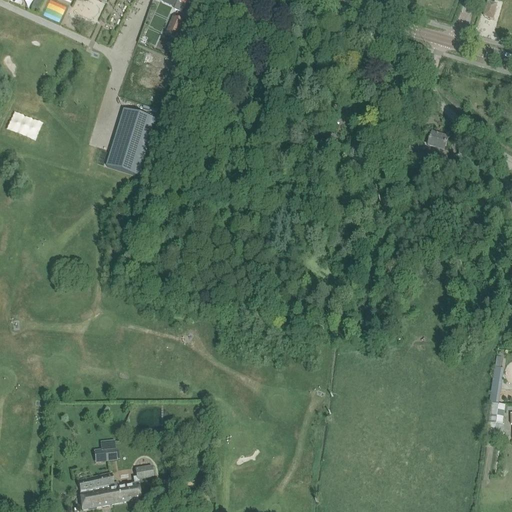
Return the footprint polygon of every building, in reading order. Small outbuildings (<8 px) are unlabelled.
[(165,0),(164,5),(182,13),(185,4),(186,5),(188,0),(165,0)] [(484,17),(493,20),(497,5),(488,3),(484,17)] [(178,40),(186,23),(174,17),(167,34),(171,36),(177,39),(178,40)] [(325,80),(341,84),(344,71),(328,67),(325,80)] [(140,178),(157,120),(125,111),(108,168),(140,178)] [(321,148),(333,151),(339,127),(327,124),(321,148)] [(345,151),(366,155),(370,133),(349,129),(345,151)] [(428,146),(434,148),(431,158),(446,162),(449,152),(445,151),(449,138),(433,133),(428,146)] [(414,156),(416,148),(404,146),(401,160),(416,163),(418,157),(414,156)] [(460,359),(473,359),(473,346),(461,346),(460,359)] [(495,368),(491,396),(501,397),(505,369),(495,368)] [(488,423),(489,424),(487,439),(502,442),(505,425),(502,425),(503,414),(501,414),(502,412),(503,412),(504,406),(491,404),(488,423)] [(95,450),(97,463),(116,461),(115,448),(95,450)] [(111,489),(114,505),(141,500),(138,484),(137,481),(154,478),(152,467),(135,470),(136,477),(133,478),(134,485),(119,487),(118,483),(112,484),(112,485),(113,486),(110,486),(111,489)] [(77,482),(80,495),(79,495),(80,501),(82,511),(114,505),(111,489),(110,486),(113,486),(112,485),(112,484),(110,475),(99,478),(99,477),(77,482)]
